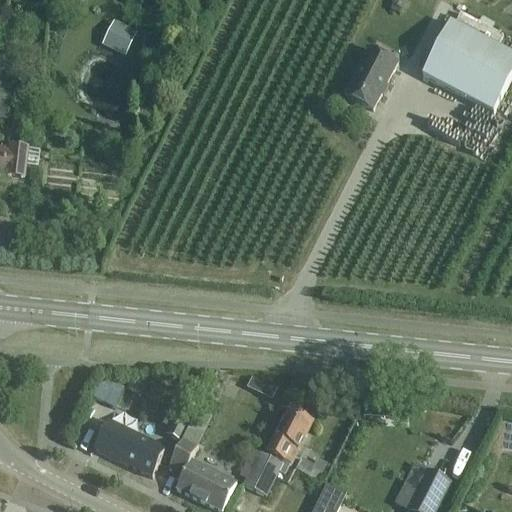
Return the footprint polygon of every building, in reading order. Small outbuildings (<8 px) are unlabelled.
[(405,0),(392,0),(390,6),(401,11),(406,1),(405,0)] [(469,7),(464,16),(479,25),(484,16),(469,7)] [(115,24),(109,36),(129,47),(136,35),(115,24)] [(511,58),(451,26),(423,79),(494,117),(511,82),(511,58)] [(345,99),(373,114),(398,67),(370,52),(345,99)] [(0,119),(12,122),(17,95),(0,91),(0,119)] [(0,172),(7,173),(7,178),(24,180),(27,151),(10,150),(10,152),(0,151),(0,172)] [(40,226),(23,224),(22,239),(39,241),(40,226)] [(133,380),(128,391),(138,396),(143,393),(146,387),(133,380)] [(123,393),(100,381),(89,403),(112,414),(123,393)] [(365,399),(364,420),(407,422),(408,404),(408,401),(391,400),(365,398),(365,399)] [(172,407),(162,426),(170,430),(167,436),(183,444),(196,418),(180,410),(179,411),(172,407)] [(299,453),(312,425),(303,421),(301,417),(296,414),(291,415),(289,414),(269,456),(285,464),(292,450),(299,453)] [(156,483),(170,455),(138,438),(133,447),(104,433),(94,452),(156,483)] [(169,473),(183,480),(177,494),(213,511),(224,511),(236,487),(192,465),(198,452),(183,445),(169,473)] [(266,500),(283,467),(259,456),(243,488),(266,500)] [(318,458),(309,474),(321,481),(330,465),(318,458)] [(436,511),(450,485),(428,474),(414,467),(394,506),(405,511),(436,511)] [(326,487),(316,507),(325,511),(339,511),(346,497),(326,487)]
